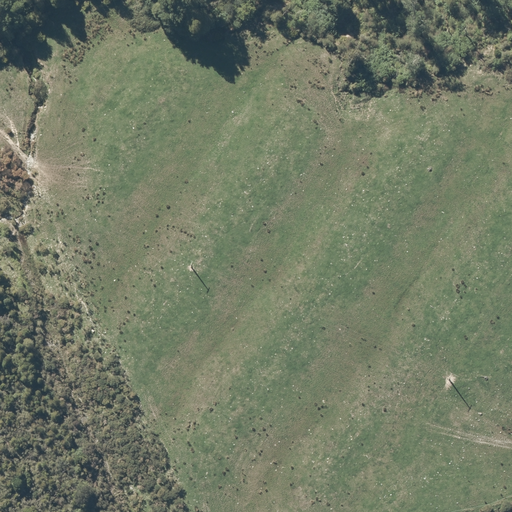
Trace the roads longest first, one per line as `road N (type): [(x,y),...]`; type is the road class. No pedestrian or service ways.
road 1 (track): [(0,137),(276,277),(511,427)]
road 2 (track): [(511,438),(428,461),(387,498)]
